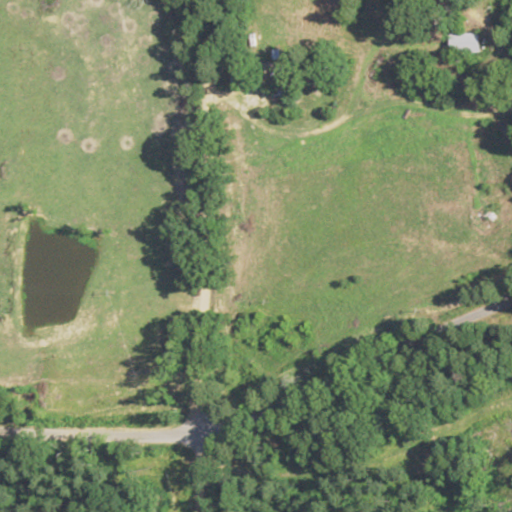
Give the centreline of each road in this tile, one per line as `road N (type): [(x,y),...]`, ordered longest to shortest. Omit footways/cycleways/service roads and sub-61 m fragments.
road 1 (secondary): [(511,298),(259,415),(205,432),(0,428)]
road 2 (residential): [(207,511),(174,0)]
